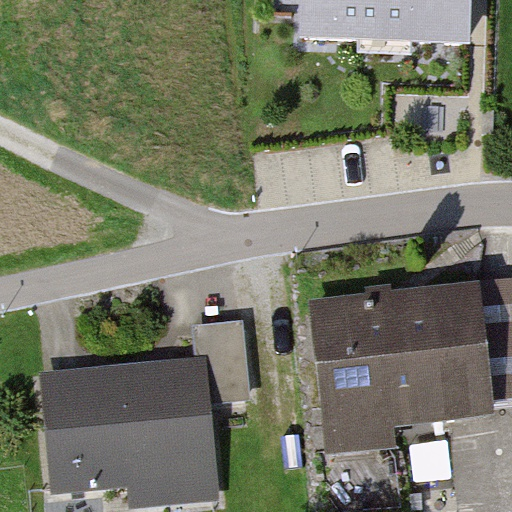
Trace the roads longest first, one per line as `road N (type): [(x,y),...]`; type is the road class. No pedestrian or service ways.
road 1 (residential): [(511,204),(382,214),(0,292)]
road 2 (track): [(224,243),(0,120)]
